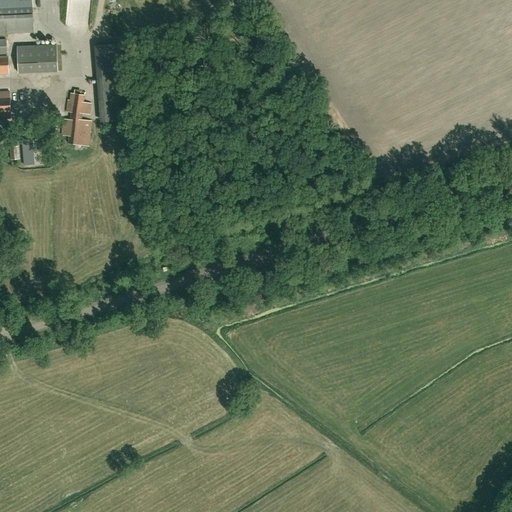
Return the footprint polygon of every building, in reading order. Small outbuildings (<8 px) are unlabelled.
[(25,0),(0,1),(0,33),(34,32),(32,0),(25,0)] [(0,55),(10,55),(9,40),(0,40),(0,55)] [(58,70),(57,44),(17,46),(18,72),(58,70)] [(0,75),(13,75),(12,65),(0,65),(0,75)] [(121,122),(119,78),(106,78),(107,122),(121,122)] [(0,117),(11,118),(10,91),(0,91),(0,117)] [(90,114),(92,102),(84,101),(85,94),(71,92),(70,99),(67,99),(66,111),(71,112),(70,118),(64,118),(62,135),(69,136),(68,143),(86,145),(89,120),(82,118),(83,113),(90,114)] [(34,164),(34,161),(32,139),(22,140),(24,161),(24,165),(34,164)] [(11,159),(19,158),(18,145),(10,146),(11,159)]
